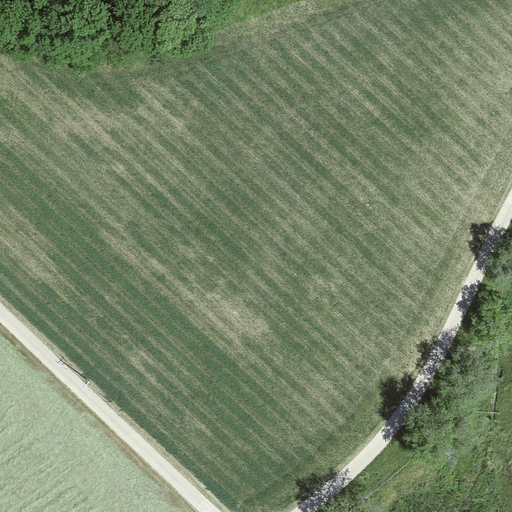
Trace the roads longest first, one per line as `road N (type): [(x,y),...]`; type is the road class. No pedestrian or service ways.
road 1 (track): [(291,511),(361,457),(416,392),(511,203)]
road 2 (unclassified): [(206,511),(0,315)]
